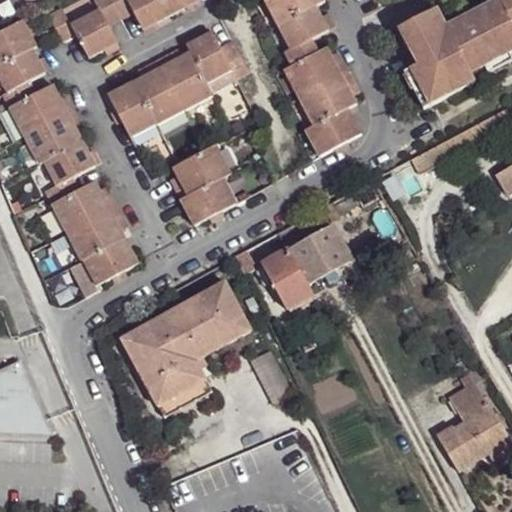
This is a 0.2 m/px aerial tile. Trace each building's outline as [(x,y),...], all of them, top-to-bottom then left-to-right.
[(96,0),(103,13),(74,29),(79,39),(92,63),(121,47),(112,30),(124,23),(137,17),(146,35),(202,4),(199,0),(96,0)] [(288,58),(294,70),(286,75),(315,131),(308,135),(321,161),(336,153),(337,152),(350,145),(362,137),(349,112),(357,106),(353,98),(350,91),(356,88),(343,62),(336,66),(332,59),(328,51),(319,55),(313,43),(329,35),(323,22),(316,10),(325,6),(322,0),(274,0),(266,4),(292,55),(288,58)] [(511,0),(495,0),(444,27),(435,9),(403,26),(416,50),(410,54),(416,65),(409,69),(428,105),(473,82),(469,74),(511,51),(511,0)] [(52,19),(45,6),(37,10),(44,23),(52,19)] [(65,12),(52,19),(63,38),(66,46),(79,39),(73,28),(65,12)] [(323,22),(329,35),(333,32),(327,20),(323,22)] [(0,71),(40,50),(28,22),(0,36),(0,71)] [(209,86),(231,74),(238,84),(251,77),(235,46),(223,52),(215,36),(190,50),(193,56),(184,61),(176,64),(173,58),(162,64),(150,70),(154,78),(147,82),(113,99),(124,122),(133,141),(216,99),(209,86)] [(52,74),(40,50),(0,71),(0,72),(10,94),(6,97),(9,105),(13,111),(14,110),(39,97),(33,84),(52,74)] [(173,58),(176,64),(184,61),(180,55),(173,58)] [(336,66),(343,62),(339,56),(332,59),(336,66)] [(147,82),(154,78),(150,70),(143,74),(147,82)] [(231,74),(209,86),(215,96),(238,84),(231,74)] [(39,97),(14,110),(29,139),(42,166),(48,164),(60,186),(48,192),(85,262),(99,288),(115,280),(127,273),(140,266),(128,241),(121,227),(127,223),(120,209),(114,198),(107,201),(105,196),(99,184),(81,193),(75,180),(98,169),(92,157),(81,136),(77,129),(83,125),(71,101),(64,103),(60,96),(56,88),(39,97)] [(350,91),(353,98),(360,95),(356,88),(350,91)] [(71,101),(67,93),(60,96),(64,103),(71,101)] [(511,119),(509,114),(506,108),(410,159),(418,175),(511,124),(511,119)] [(13,111),(1,116),(16,146),(29,139),(14,110),(13,111)] [(77,129),(81,136),(87,133),(83,125),(77,129)] [(231,143),(218,149),(220,154),(233,147),(231,143)] [(350,145),(337,152),(339,157),(353,149),(350,145)] [(177,188),(184,203),(226,182),(233,178),(220,154),(218,149),(209,154),(181,169),(176,171),(179,178),(183,185),(177,188)] [(96,154),(92,157),(98,169),(102,166),(96,154)] [(0,181),(2,187),(10,183),(0,158),(0,181)] [(511,196),(511,167),(507,170),(493,178),(506,200),(511,196)] [(388,174),(375,182),(386,201),(399,194),(388,174)] [(183,185),(179,178),(173,182),(177,188),(183,185)] [(239,207),(226,182),(184,203),(198,229),(211,222),(221,216),(239,207)] [(350,195),(332,206),(338,216),(356,206),(350,195)] [(130,230),(127,223),(121,227),(124,233),(130,230)] [(329,225),(285,249),(305,286),(348,261),(338,242),(329,225)] [(305,286),(285,249),(277,254),(274,247),(263,252),(266,259),(257,264),(259,268),(253,271),(261,286),(268,282),(282,309),(309,294),(305,286)] [(234,256),(240,270),(249,265),(252,263),(245,250),(234,256)] [(85,262),(72,269),(89,301),(101,294),(99,288),(85,262)] [(252,269),(249,265),(240,270),(242,275),(252,269)] [(127,273),(115,280),(117,284),(130,278),(127,273)] [(228,280),(130,336),(166,400),(213,373),(203,356),(254,327),(228,280)] [(274,407),(294,397),(271,353),(251,363),(274,407)] [(0,368),(0,429),(46,432),(16,360),(0,368)] [(174,414),(222,389),(213,373),(166,400),(174,414)] [(466,376),(457,381),(463,391),(472,386),(466,376)] [(492,466),(511,454),(511,448),(484,402),(482,403),(472,386),(463,391),(447,401),(460,424),(451,429),(449,428),(434,437),(457,474),(486,457),(492,466)]
